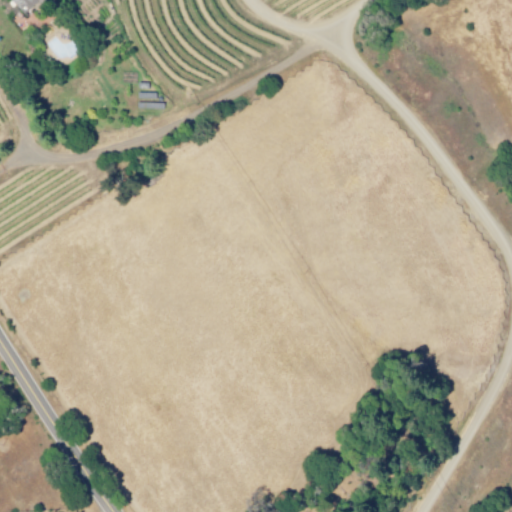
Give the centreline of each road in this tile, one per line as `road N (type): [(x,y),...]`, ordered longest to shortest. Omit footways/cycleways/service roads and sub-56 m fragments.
road 1 (residential): [(0,181),(47,166),(101,30),(127,0)]
road 2 (primary): [(113,511),(0,340)]
